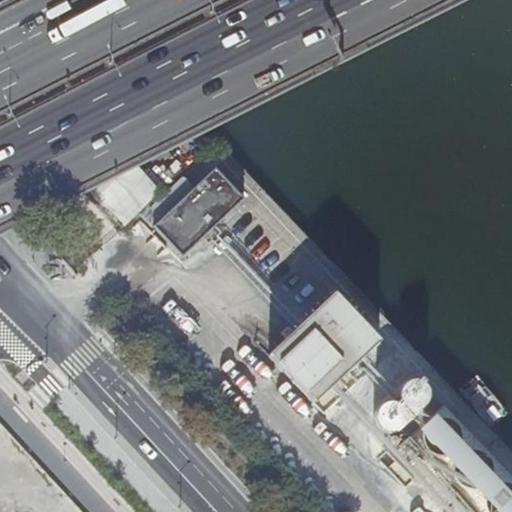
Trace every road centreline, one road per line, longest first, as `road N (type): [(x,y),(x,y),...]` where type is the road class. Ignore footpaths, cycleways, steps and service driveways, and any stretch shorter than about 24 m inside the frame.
road 1 (trunk): [(0,168),(336,0)]
road 2 (primary): [(218,511),(28,304)]
road 3 (trunk): [(125,0),(0,62)]
